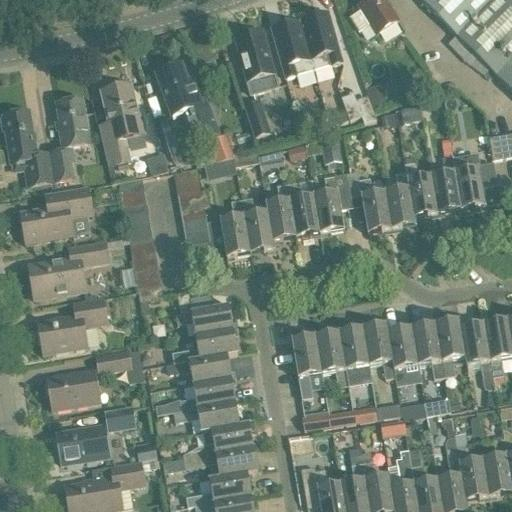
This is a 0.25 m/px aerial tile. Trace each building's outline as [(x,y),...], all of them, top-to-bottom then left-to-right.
[(361,13),(351,19),(360,34),(369,28),(376,39),(399,23),(384,0),(372,0),(358,9),(361,13)] [(422,0),(420,3),(422,4),(457,39),(449,48),(468,68),(477,59),(511,94),(511,4),(507,0),(422,0)] [(284,56),(279,58),(286,82),(297,79),(296,78),(332,68),(332,69),(343,66),(332,28),(322,30),(319,19),(281,29),(285,41),(280,42),(284,56)] [(250,59),(241,62),(251,98),(279,90),(263,35),(244,40),(250,59)] [(216,38),(203,44),(211,64),(225,59),(216,38)] [(181,69),(157,78),(173,120),(185,115),(188,123),(186,123),(195,146),(220,137),(214,123),(208,125),(193,83),(188,85),(181,69)] [(381,87),(367,92),(373,111),(387,105),(381,87)] [(111,128),(100,130),(109,170),(129,165),(124,144),(145,139),(140,118),(137,119),(130,90),(103,96),(111,128)] [(360,121),(355,103),(352,97),(340,101),(349,124),(360,121)] [(367,100),(355,103),(360,121),(362,127),(375,124),(367,100)] [(63,154),(49,157),(54,186),(74,183),(71,165),(75,165),(73,151),(91,148),(83,103),(56,107),(61,134),(60,134),(63,154)] [(260,106),(244,111),(254,141),(270,136),(260,106)] [(420,110),(402,113),(404,127),(422,124),(420,110)] [(4,122),(1,122),(3,134),(6,134),(12,168),(25,165),(29,191),(54,186),(49,157),(38,158),(31,114),(3,118),(4,122)] [(319,118),(298,124),(302,138),(322,132),(319,118)] [(511,136),(501,138),(505,162),(511,160),(511,136)] [(501,138),(489,141),(493,164),(505,162),(501,138)] [(228,139),(208,146),(215,164),(222,161),(222,162),(235,158),(228,139)] [(337,140),(321,145),(325,169),(342,167),(337,140)] [(305,149),(288,153),(291,164),(307,161),(305,149)] [(152,151),(141,153),(145,174),(156,172),(152,151)] [(274,171),(284,169),(282,154),(272,156),(274,171)] [(234,162),(236,171),(259,167),(258,160),(258,156),(234,162)] [(445,178),(432,180),(439,219),(462,215),(453,165),(452,160),(443,162),(442,162),(445,178)] [(478,161),(453,165),(462,215),(486,211),(483,191),(497,189),(494,168),(479,170),(478,161)] [(234,162),(224,165),(226,179),(237,177),(236,171),(234,162)] [(416,166),(404,168),(406,177),(407,177),(415,223),(416,223),(439,219),(432,180),(418,182),(416,166)] [(197,173),(174,177),(176,189),(200,185),(199,179),(197,173)] [(399,194),(386,197),(393,235),(417,231),(416,223),(415,223),(407,177),(406,177),(396,179),(399,194)] [(327,198),(314,200),(321,238),(345,234),(341,214),(349,213),(343,179),(324,182),(327,198)] [(143,182),(119,186),(121,199),(145,195),(143,182)] [(370,183),(359,185),(369,240),(393,235),(386,197),(373,199),(370,183)] [(200,185),(176,189),(179,201),(202,197),(201,194),(200,185)] [(298,187),(288,188),(297,242),(321,238),(314,200),(301,202),(298,187)] [(279,206),(266,208),(267,216),(268,216),(274,247),(274,246),(297,242),(288,188),(277,190),(279,206)] [(63,210),(20,217),(25,249),(74,240),(71,225),(94,221),(89,192),(88,192),(61,196),(63,210)] [(202,197),(179,201),(181,213),(204,208),(204,210),(211,209),(208,193),(201,194),(202,197)] [(145,195),(121,199),(124,211),(147,206),(145,195)] [(252,202),(242,204),(251,258),(276,254),(274,246),(274,247),(268,216),(267,216),(255,218),(252,202)] [(234,222),(220,224),(227,262),(251,258),(242,204),(231,206),(234,222)] [(147,206),(124,211),(126,222),(149,218),(147,206)] [(204,208),(181,213),(183,224),(206,220),(204,210),(204,208)] [(149,218),(126,222),(128,234),(151,230),(149,218)] [(206,220),(183,224),(185,236),(208,232),(206,220)] [(151,230),(128,234),(130,246),(154,242),(151,230)] [(208,232),(185,236),(188,249),(211,245),(208,232)] [(154,242),(130,246),(132,258),(156,254),(154,242)] [(211,245),(188,249),(187,249),(189,264),(213,260),(211,245)] [(71,264),(29,271),(34,304),(85,296),(82,272),(109,267),(105,246),(69,252),(71,264)] [(156,254),(132,258),(134,270),(158,265),(156,254)] [(158,265),(134,270),(136,281),(160,277),(158,265)] [(160,277),(136,281),(138,293),(162,289),(160,277)] [(162,289),(138,293),(140,305),(164,301),(162,289)] [(39,333),(34,333),(37,348),(41,347),(43,360),(87,352),(83,332),(107,328),(103,304),(73,309),(76,322),(38,328),(39,333)] [(230,310),(206,314),(180,319),(177,319),(179,330),(194,328),(196,340),(234,334),(230,310)] [(460,325),(436,329),(445,383),(455,381),(453,365),(464,363),(465,363),(460,333),(461,333),(460,325)] [(511,348),(508,325),(484,329),(495,395),(501,394),(500,387),(505,387),(501,365),(511,363),(511,348)] [(388,329),(364,333),(371,372),(383,370),(386,385),(387,385),(387,391),(397,389),(396,383),(397,383),(389,337),(388,329)] [(436,329),(413,333),(420,371),(432,369),(435,385),(445,383),(436,329)] [(461,333),(460,333),(465,363),(464,363),(466,371),(480,369),(484,394),(488,396),(495,395),(484,329),(461,333)] [(364,333),(340,337),(349,391),(360,390),(357,374),(371,372),(364,333)] [(389,337),(397,383),(396,383),(397,389),(397,391),(408,389),(405,374),(420,371),(413,333),(389,337)] [(198,354),(183,357),(184,366),(184,367),(229,359),(229,360),(238,358),(234,334),(196,340),(198,354)] [(340,337),(316,341),(323,380),(336,377),(339,393),(349,391),(340,337)] [(316,341),(292,345),(302,405),(313,404),(310,382),(323,380),(316,341)] [(139,355),(96,362),(99,378),(142,371),(139,355)] [(184,366),(175,368),(176,379),(192,377),(194,390),(233,383),(229,360),(229,359),(184,367),(184,366)] [(94,375),(47,383),(52,415),(99,407),(94,375)] [(197,403),(181,405),(183,416),(237,407),(233,383),(194,390),(197,403)] [(447,418),(444,404),(437,406),(425,408),(427,421),(439,419),(447,418)] [(459,405),(450,406),(452,414),(460,412),(459,405)] [(183,416),(173,418),(175,428),(200,424),(202,437),(212,436),(241,431),(240,430),(237,407),(183,416)] [(391,410),(393,422),(403,421),(401,408),(391,410)] [(422,409),(403,412),(405,426),(424,423),(422,409)] [(375,412),(360,414),(362,427),(377,425),(375,412)] [(131,413),(105,418),(108,435),(134,431),(131,413)] [(328,415),(305,419),(307,436),(331,432),(328,415)] [(355,428),(353,415),(345,416),(347,429),(355,428)] [(479,432),(492,434),(494,421),(480,419),(479,432)] [(241,431),(212,436),(202,437),(204,450),(199,451),(183,460),(183,465),(216,459),(254,453),(250,428),(240,430),(241,431)] [(103,430),(56,438),(61,469),(108,461),(103,430)] [(511,437),(503,435),(505,444),(511,491),(511,437)] [(445,476),(436,477),(437,484),(441,511),(467,511),(466,506),(459,464),(457,452),(455,441),(449,442),(446,446),(447,456),(442,456),(445,476)] [(496,462),(483,464),(489,502),(511,497),(511,491),(505,444),(494,446),(496,462)] [(457,452),(459,464),(466,506),(489,502),(483,464),(470,466),(468,450),(457,452)] [(216,459),(183,465),(185,475),(218,470),(220,482),(220,483),(248,478),(248,479),(258,477),(254,453),(216,459)] [(400,490),(391,491),(390,491),(393,511),(417,511),(411,472),(408,455),(400,456),(401,464),(396,465),(400,490)] [(373,466),(362,468),(369,511),(393,511),(390,491),(391,491),(389,479),(375,482),(373,466)] [(112,483),(65,491),(68,511),(120,511),(118,495),(144,491),(140,467),(110,472),(112,483)] [(355,486),(341,488),(345,511),(369,511),(362,468),(352,470),(355,486)] [(422,470),(411,472),(417,511),(441,511),(437,484),(424,486),(422,470)] [(328,490),(326,474),(315,476),(313,472),(300,475),(304,498),(317,496),(319,511),(345,511),(341,488),(328,490)] [(177,488),(200,485),(199,477),(176,480),(177,488)] [(212,498),(185,502),(186,511),(191,511),(198,511),(252,502),(248,479),(248,478),(220,483),(220,482),(210,484),(212,498)] [(253,511),(252,502),(198,511),(253,511)]
